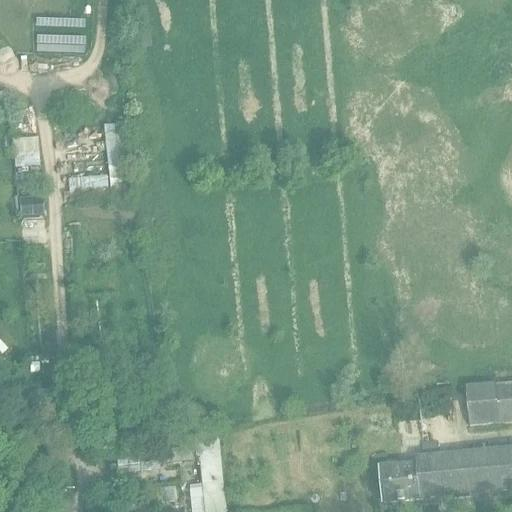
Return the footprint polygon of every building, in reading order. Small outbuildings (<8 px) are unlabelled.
[(468,426),(511,422),(511,382),(464,387),(468,426)] [(110,397),(112,429),(139,427),(136,395),(110,397)] [(132,448),(130,432),(89,438),(91,454),(132,448)] [(156,465),(195,462),(200,511),(221,511),(214,444),(213,436),(151,441),(152,454),(155,453),(156,465)] [(382,503),(511,490),(511,447),(437,455),(436,441),(421,442),(423,456),(406,457),(407,463),(378,466),(382,503)]
